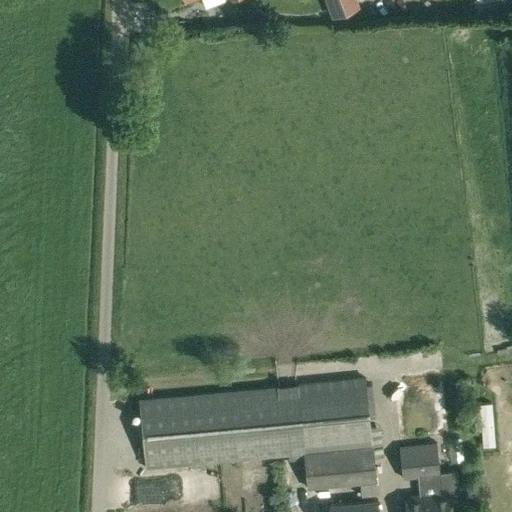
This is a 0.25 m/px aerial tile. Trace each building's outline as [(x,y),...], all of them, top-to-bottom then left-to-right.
[(325,0),(332,16),(360,6),(357,0),(325,0)] [(505,0),(476,0),(477,12),(507,9),(505,0)] [(436,358),(416,364),(420,376),(440,370),(436,358)] [(146,467),(304,451),(373,445),(366,377),(139,399),(146,467)] [(418,422),(413,399),(402,401),(408,424),(418,422)] [(402,479),(418,477),(420,494),(405,496),(406,511),(451,511),(449,491),(441,492),(439,474),(437,443),(399,445),(402,479)] [(378,492),(377,481),(373,445),(304,451),(306,487),(360,483),(361,493),(378,492)] [(321,511),(321,493),(308,493),(308,511),(321,511)] [(379,511),(378,498),(328,504),(328,511),(379,511)]
